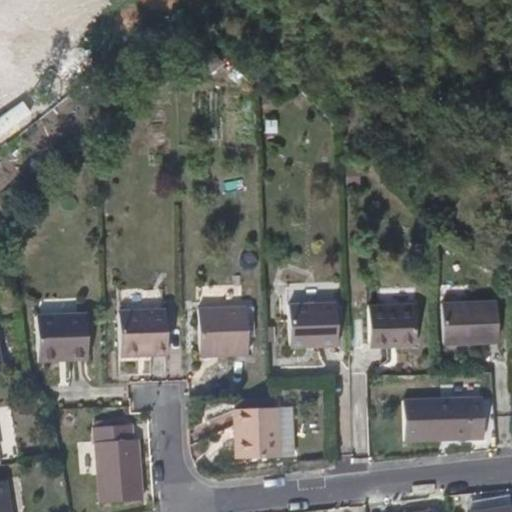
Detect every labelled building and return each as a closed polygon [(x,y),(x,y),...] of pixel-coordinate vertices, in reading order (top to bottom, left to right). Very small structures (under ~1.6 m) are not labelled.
[(496,344),(494,302),(438,305),(440,347),(496,344)] [(334,345),(332,303),(284,305),(286,341),(306,340),(307,346),(334,345)] [(412,341),(410,303),(365,303),(366,343),(412,341)] [(244,354),(242,306),(193,307),(195,349),(214,347),(215,355),(244,354)] [(81,352),(79,311),(29,313),(31,361),(57,360),(57,353),(81,352)] [(160,356),(159,313),(112,315),(114,358),(131,358),(130,353),(144,352),(144,357),(160,356)] [(215,355),(214,347),(195,349),(195,356),(215,355)] [(468,439),(468,399),(400,401),(401,440),(468,439)] [(276,459),(274,409),(230,410),(232,461),(276,459)] [(134,469),(131,439),(124,440),(126,469),(134,469)] [(136,500),(134,469),(126,469),(124,440),(90,442),(95,504),(136,500)] [(481,511),(509,507),(506,496),(478,501),(480,511),(481,511)] [(480,511),(478,501),(465,503),(466,511),(480,511)]
